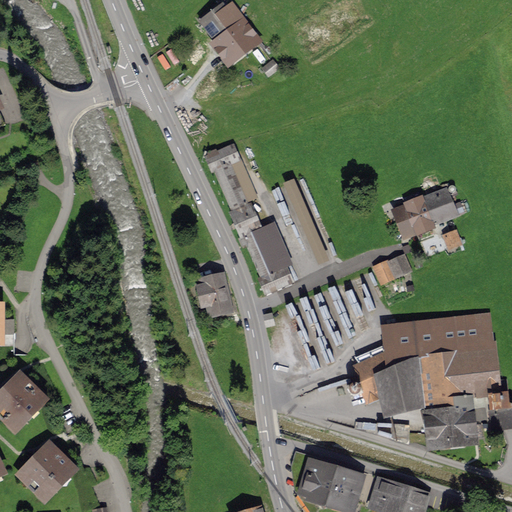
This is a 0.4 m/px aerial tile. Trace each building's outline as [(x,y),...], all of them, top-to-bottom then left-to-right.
[(232,59),(256,41),(229,7),(225,10),(221,5),(203,19),(220,41),(217,44),(230,60),(232,59)] [(265,294),(293,282),(287,268),(277,272),(259,231),(262,229),(251,204),(248,206),(230,165),(240,160),(234,146),(206,158),(213,172),(216,171),(234,212),(230,214),(241,238),(239,238),(242,246),(247,244),(262,278),(259,280),(265,294)] [(294,180),(283,185),(319,265),(330,261),(294,180)] [(447,189),(395,209),(406,238),(434,227),(432,223),(457,213),(447,189)] [(455,233),(445,238),(449,248),(460,244),(455,233)] [(389,263),(375,269),(381,283),(410,271),(404,257),(390,264),(389,263)] [(365,302),(376,298),(368,273),(356,276),(365,302)] [(205,287),(212,315),(230,311),(223,286),(218,275),(201,279),(202,287),(205,287)] [(489,395),(491,411),(509,409),(511,406),(511,405),(509,404),(506,382),(496,383),(488,315),(386,327),(388,347),(386,348),(388,354),(358,367),(362,377),(357,379),(367,402),(385,395),(389,414),(428,405),(429,413),(469,409),(468,398),(489,395)] [(317,370),(316,360),(300,362),(301,372),(317,370)] [(20,378),(0,398),(0,413),(15,428),(43,400),(20,378)] [(511,406),(509,409),(491,411),(493,428),(511,425),(511,406)] [(472,440),(469,409),(429,413),(433,444),(472,440)] [(367,424),(355,423),(355,428),(366,430),(366,431),(409,444),(410,427),(367,424)] [(50,447),(22,476),(44,498),(73,469),(50,447)] [(364,511),(376,476),(361,472),(359,479),(342,474),(344,467),(300,454),(296,468),(299,489),(315,511),(364,511)] [(423,511),(428,497),(379,482),(371,510),(377,511),(423,511)]
